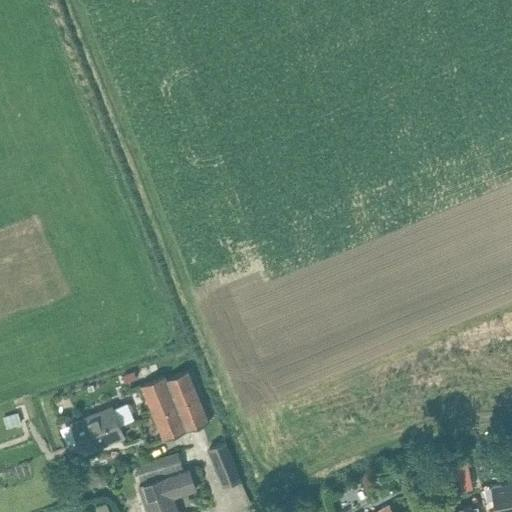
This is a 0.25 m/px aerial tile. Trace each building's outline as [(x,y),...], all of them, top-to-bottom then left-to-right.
[(208,420),(188,369),(166,378),(164,375),(142,384),(164,438),(208,420)] [(15,410),(34,409),(33,394),(14,396),(15,410)] [(83,452),(123,437),(111,406),(71,422),(83,452)] [(6,428),(22,424),(18,412),(2,417),(6,428)] [(165,437),(167,449),(194,444),(192,433),(165,437)] [(240,478),(224,440),(210,446),(226,484),(240,478)] [(178,452),(148,461),(136,465),(142,484),(139,485),(147,511),(177,511),(172,496),(196,489),(189,468),(184,470),(178,452)] [(433,469),(444,467),(441,452),(430,454),(433,469)] [(436,497),(451,494),(448,480),(434,482),(436,497)] [(495,511),(511,511),(511,480),(491,485),(495,511)] [(427,511),(455,511),(452,497),(426,503),(427,511)]
